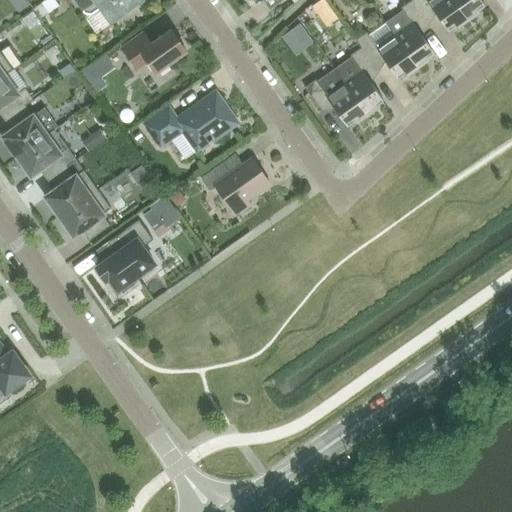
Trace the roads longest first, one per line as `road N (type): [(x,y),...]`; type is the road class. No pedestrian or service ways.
road 1 (residential): [(196,0),(340,202),(511,41)]
road 2 (primary): [(235,511),(511,317)]
road 3 (residential): [(184,475),(0,218)]
